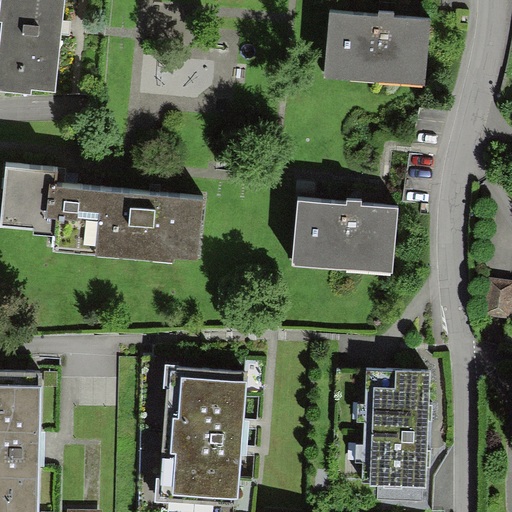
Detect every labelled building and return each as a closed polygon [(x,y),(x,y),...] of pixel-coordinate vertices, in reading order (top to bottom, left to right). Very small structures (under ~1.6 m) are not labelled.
[(4,22),(0,55),(0,91),(31,95),(35,90),(58,93),(64,26),(66,0),(2,0),(0,21),(4,22)] [(434,18),(333,12),(327,84),(430,91),(434,18)] [(10,167),(5,224),(57,228),(56,245),(199,257),(204,197),(57,185),(59,171),(10,167)] [(401,202),(299,196),(294,268),(396,275),(401,202)] [(248,368),(175,363),(166,493),(239,498),(248,368)] [(429,369),(367,368),(364,481),(426,482),(429,369)] [(37,511),(40,371),(0,370),(0,511),(37,511)]
